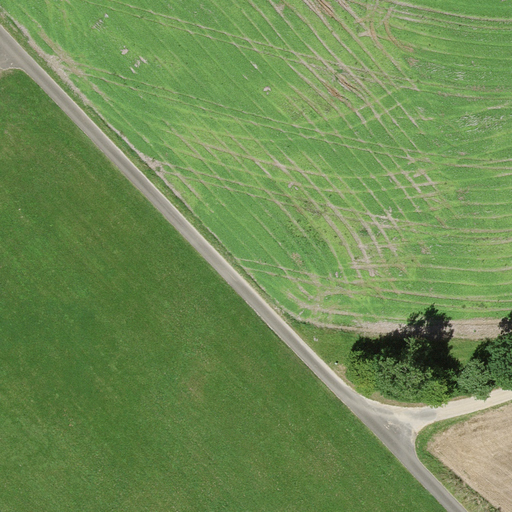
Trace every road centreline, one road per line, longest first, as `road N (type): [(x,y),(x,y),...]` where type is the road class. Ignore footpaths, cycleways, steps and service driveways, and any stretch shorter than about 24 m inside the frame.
road 1 (track): [(0,43),(385,428)]
road 2 (track): [(511,388),(385,428)]
